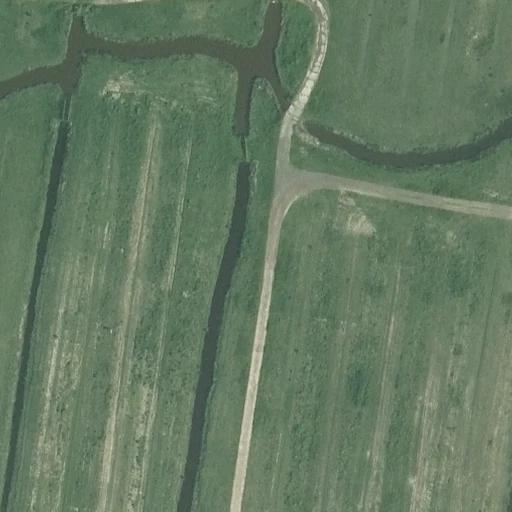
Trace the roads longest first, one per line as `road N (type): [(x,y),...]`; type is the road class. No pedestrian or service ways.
road 1 (track): [(236,511),(287,154)]
road 2 (track): [(511,212),(281,182)]
road 3 (track): [(287,154),(292,116),(322,52),(313,0)]
